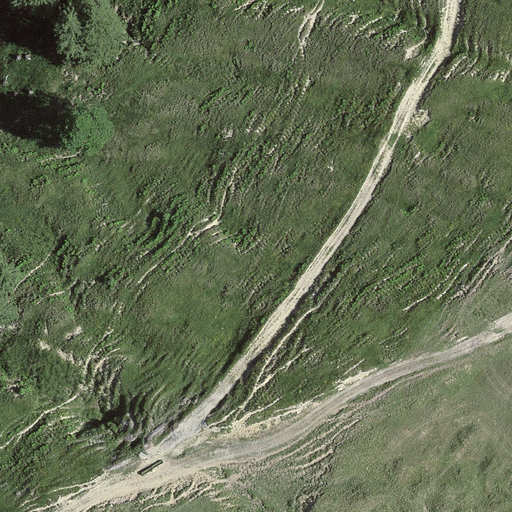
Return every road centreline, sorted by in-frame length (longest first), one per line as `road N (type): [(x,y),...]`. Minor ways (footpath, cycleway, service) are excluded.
road 1 (track): [(169,461),(282,314),(485,0)]
road 2 (track): [(169,461),(269,442),(375,380),(511,325)]
